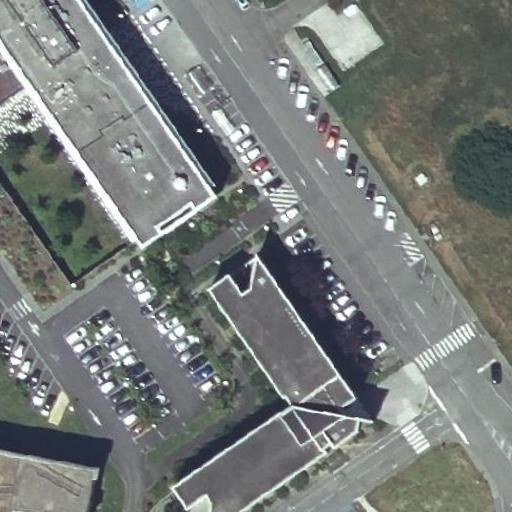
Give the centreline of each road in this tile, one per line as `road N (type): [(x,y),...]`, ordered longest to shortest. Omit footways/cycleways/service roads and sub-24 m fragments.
road 1 (unclassified): [(468,401),(191,0)]
road 2 (unclassified): [(307,511),(468,401)]
